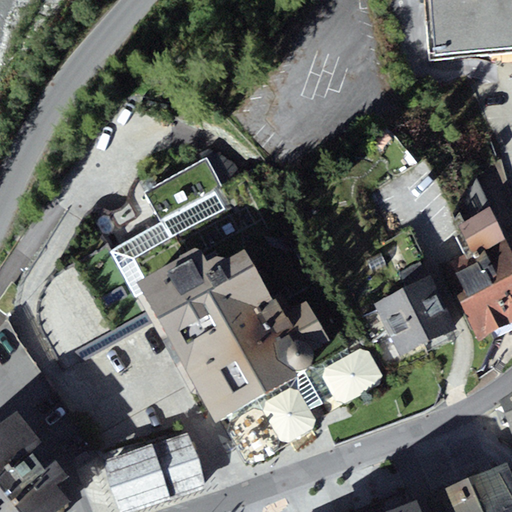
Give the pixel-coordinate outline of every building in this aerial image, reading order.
[(511,0),(427,0),(432,60),(511,53),(511,0)] [(463,236),(478,266),(508,251),(493,221),(463,236)] [(142,294),(215,426),(308,375),(303,366),(327,352),(302,308),(279,321),(245,260),(213,278),(204,260),(142,294)] [(511,260),(461,284),(484,333),(511,320),(511,260)] [(426,278),(371,305),(396,356),(451,329),(426,278)] [(511,393),(503,400),(511,424),(511,393)] [(68,477),(15,410),(0,422),(0,511),(43,511),(64,496),(56,486),(68,477)] [(190,430),(107,459),(124,508),(207,479),(190,430)] [(511,511),(511,468),(510,463),(437,492),(445,511),(511,511)] [(424,511),(421,503),(398,511),(424,511)]
